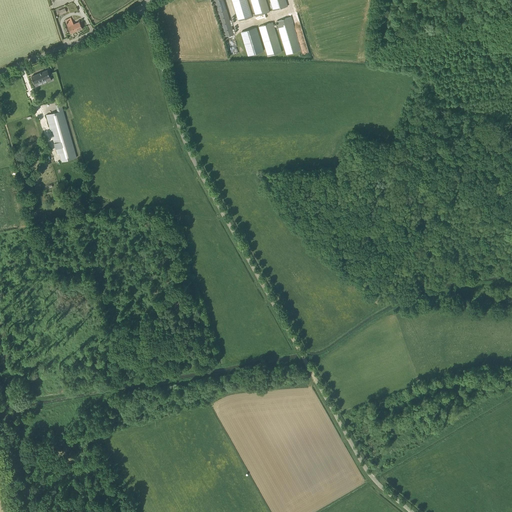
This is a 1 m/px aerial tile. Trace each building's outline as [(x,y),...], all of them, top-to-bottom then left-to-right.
[(214,0),(226,36),(233,34),(223,0),(214,0)] [(252,17),(246,0),(232,0),(238,21),(252,17)] [(251,0),(256,16),(269,12),(265,0),(251,0)] [(270,0),(273,10),(287,6),(285,0),(270,0)] [(291,17),(276,21),(286,54),(301,50),(291,17)] [(74,24),(72,20),(66,23),(71,34),(82,29),(79,22),(74,24)] [(273,22),(259,27),(268,56),(282,52),(273,22)] [(255,27),(242,32),(249,56),(263,51),(255,27)] [(31,76),(35,84),(46,79),(50,77),(47,70),(31,76)] [(60,154),(72,150),(74,150),(63,110),(46,115),(58,154),(60,154)]
